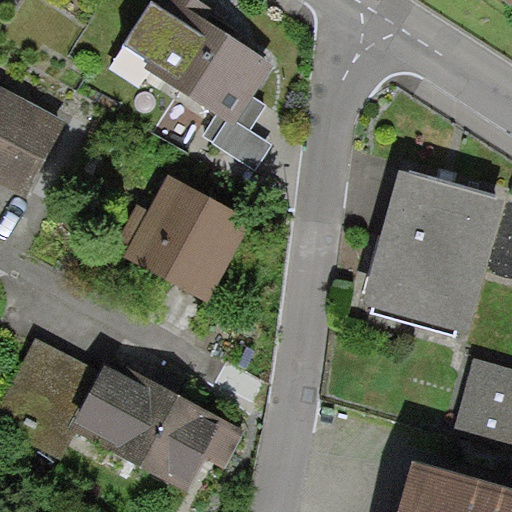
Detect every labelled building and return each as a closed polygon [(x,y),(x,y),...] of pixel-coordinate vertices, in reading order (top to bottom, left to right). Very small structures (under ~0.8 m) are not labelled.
[(208,7),(196,0),(162,0),(158,8),(152,5),(123,50),(148,66),(143,72),(216,118),(234,130),(239,123),(250,130),(266,105),(254,97),(274,66),(200,19),(208,7)] [(67,123),(0,87),(0,186),(26,200),(67,123)] [(250,130),(239,123),(234,130),(216,118),(204,136),(257,171),(272,146),(250,130)] [(505,203),(400,174),(363,307),(468,335),(505,203)] [(253,223),(169,179),(151,212),(139,206),(117,246),(129,252),(124,261),(209,306),(253,223)] [(72,433),(103,374),(37,339),(0,409),(0,429),(62,462),(76,435),(72,433)] [(511,369),(473,359),(450,441),(511,458),(511,369)] [(76,435),(189,494),(207,460),(225,469),(245,430),(127,368),(122,378),(106,370),(103,374),(72,433),(76,435)] [(511,511),(511,497),(493,492),(412,470),(400,511),(511,511)]
